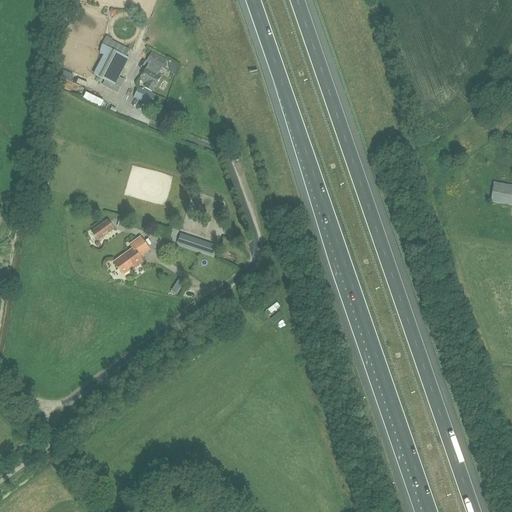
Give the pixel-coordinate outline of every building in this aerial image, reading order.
[(93,74),(115,85),(120,88),(124,81),(119,78),(129,58),(126,56),(129,50),(105,38),(102,44),(101,44),(99,53),(103,55),(93,74)] [(144,62),(149,52),(144,49),(139,60),(144,62)] [(161,76),(157,74),(157,73),(157,74),(166,60),(152,52),(146,62),(149,64),(146,68),(145,67),(139,79),(147,83),(145,87),(152,91),(161,76)] [(494,83),(488,99),(497,102),(501,91),(509,93),(510,89),(494,83)] [(134,97),(151,105),(155,95),(138,87),(134,97)] [(100,108),(100,107),(103,101),(86,92),(82,98),(82,99),(100,108)] [(113,109),(125,114),(128,107),(117,101),(113,109)] [(53,167),(42,165),(35,196),(46,198),(53,167)] [(511,185),(493,183),(490,202),(511,205),(511,185)] [(97,242),(114,229),(107,220),(91,232),(97,242)] [(158,227),(156,234),(167,238),(169,230),(158,227)] [(215,244),(181,233),(178,242),(212,254),(215,244)] [(129,244),(132,250),(114,263),(123,275),(135,266),(136,268),(143,262),(140,258),(150,250),(140,236),(129,244)]
